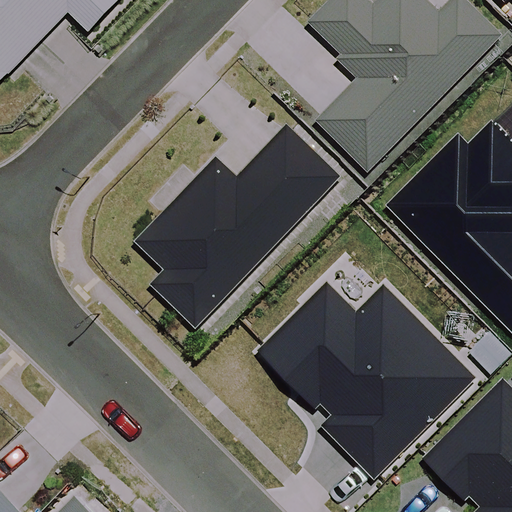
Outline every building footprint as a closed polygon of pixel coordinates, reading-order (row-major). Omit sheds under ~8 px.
[(91,29),(119,0),(0,0),(0,4),(39,44),(72,10),(91,29)] [(361,76),(318,119),(368,169),(504,34),(469,0),(452,0),(439,13),(426,0),(381,0),(376,6),(370,0),(333,0),(313,20),(346,53),(342,57),(361,76)] [(0,81),(39,44),(0,4),(0,81)] [(152,283),(197,326),(343,176),(289,124),(238,177),(219,159),(141,240),(168,266),(152,283)] [(511,142),(494,124),(473,145),(460,132),(388,203),(511,326),(511,142)] [(329,283),(261,350),(331,420),(327,424),(379,477),(479,378),(387,286),(359,313),(329,283)] [(511,511),(511,387),(506,381),(428,458),(480,510),(477,511),(511,511)] [(0,511),(21,511),(0,490),(0,511)]
